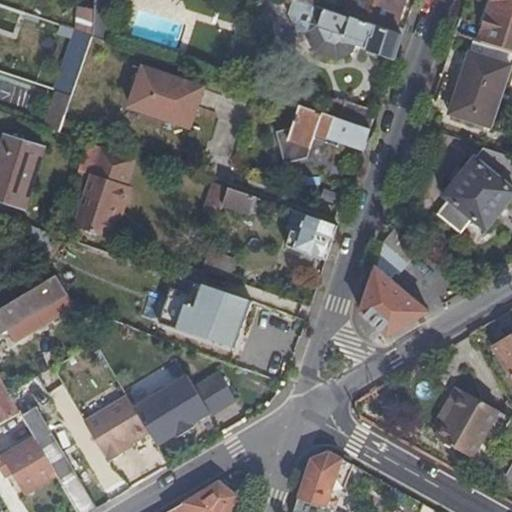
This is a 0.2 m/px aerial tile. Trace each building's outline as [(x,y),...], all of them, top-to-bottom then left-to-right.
[(107,40),(109,0),(95,0),(95,7),(93,35),(107,40)] [(393,60),(401,34),(394,32),(356,18),(340,13),(300,0),(292,0),(286,18),(294,34),(309,40),(318,58),(336,65),(352,57),(356,46),(393,60)] [(300,0),(340,13),(343,0),(300,0)] [(343,0),(340,13),(356,18),(360,4),(350,0),(343,0)] [(397,8),(399,0),(361,0),(360,4),(356,18),(394,32),(401,10),(397,8)] [(511,0),(489,0),(476,41),(511,53),(511,0)] [(93,35),(95,7),(78,4),(76,30),(78,31),(93,35)] [(76,30),(60,24),(57,33),(75,38),(78,31),(76,30)] [(82,67),(93,35),(78,31),(75,38),(67,62),(82,67)] [(81,120),(107,40),(93,35),(82,67),(72,98),(67,115),(81,120)] [(467,86),(457,116),(490,127),(511,65),(471,52),(460,84),(467,86)] [(133,106),(200,128),(216,82),(148,60),(133,106)] [(72,98),(82,67),(67,62),(57,92),(72,98)] [(450,114),(457,116),(467,86),(460,84),(450,114)] [(67,115),(72,98),(57,92),(45,127),(61,133),(67,115)] [(369,130),(376,111),(345,100),(339,120),(369,130)] [(363,151),(369,130),(339,120),(299,106),(288,140),(309,149),(314,137),(326,142),(328,138),(363,151)] [(46,145),(9,132),(0,158),(0,200),(24,209),(46,145)] [(92,174),(75,227),(113,239),(120,218),(118,217),(121,208),(127,210),(134,189),(130,187),(139,159),(107,149),(92,143),(87,159),(83,171),(92,174)] [(464,212),(510,156),(483,147),(443,195),(449,200),(438,213),(453,225),(464,212)] [(484,229),(511,194),(511,160),(510,156),(464,212),(453,225),(461,231),(472,218),(484,229)] [(225,208),(231,191),(214,185),(203,216),(221,222),(225,208)] [(249,216),(254,199),(231,191),(225,208),(249,216)] [(306,217),(310,202),(296,197),(291,212),(299,215),(306,217)] [(337,228),(342,213),(310,202),(306,217),(337,228)] [(124,219),(127,210),(121,208),(118,217),(120,218),(124,219)] [(326,262),(337,228),(306,217),(299,215),(289,249),(326,262)] [(397,232),(387,245),(405,261),(409,264),(421,251),(397,232)] [(382,255),(398,271),(405,261),(387,245),(386,244),(382,255)] [(161,273),(86,247),(83,255),(119,267),(116,274),(156,287),(161,273)] [(204,272),(234,282),(239,263),(210,254),(204,272)] [(389,338),(431,313),(391,280),(398,271),(382,255),(362,315),(389,338)] [(81,321),(57,280),(26,298),(37,318),(47,312),(63,303),(75,324),(81,321)] [(245,328),(253,304),(196,285),(194,291),(202,294),(196,310),(245,328)] [(26,298),(0,313),(0,340),(36,319),(37,318),(26,298)] [(47,312),(37,318),(42,326),(51,321),(47,312)] [(511,377),(511,337),(494,348),(511,377)] [(186,376),(133,409),(150,438),(158,447),(239,402),(219,371),(194,388),(186,376)] [(0,426),(20,415),(18,412),(0,381),(0,426)] [(472,455),(498,408),(457,386),(447,403),(453,406),(437,435),(472,455)] [(401,409),(397,392),(382,396),(386,413),(401,409)] [(132,450),(150,438),(133,409),(129,402),(97,419),(121,461),(127,458),(125,454),(132,450)] [(77,511),(91,511),(97,508),(39,407),(22,418),(36,442),(58,479),(77,511)] [(109,468),(121,461),(97,419),(85,426),(109,468)] [(27,496),(58,479),(36,442),(0,461),(0,465),(8,480),(16,477),(27,496)] [(353,473),(356,463),(332,449),(313,455),(295,510),(299,511),(336,511),(339,505),(341,506),(347,488),(353,490),(357,475),(353,473)] [(125,454),(127,458),(134,454),(132,450),(125,454)] [(231,511),(239,496),(220,481),(168,511),(231,511)]
